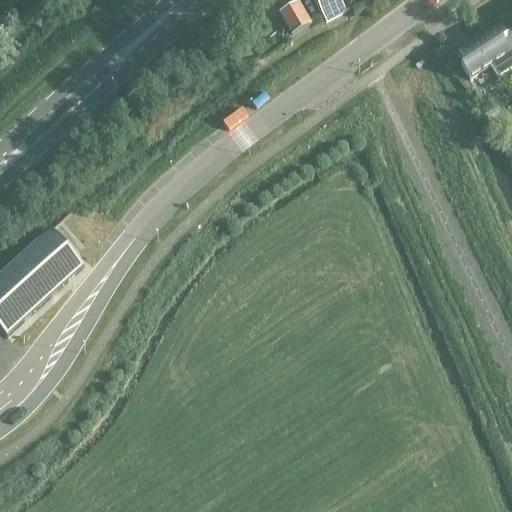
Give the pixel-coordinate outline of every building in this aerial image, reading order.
[(312,0),(328,26),(347,15),(338,0),(312,0)] [(293,39),(312,28),(299,5),(280,16),(293,39)] [(239,34),(246,41),(259,27),(254,21),(239,34)] [(511,34),(505,39),(499,29),(459,55),(466,66),(461,69),(470,83),(492,69),(498,79),(511,70),(511,34)] [(67,224),(55,229),(63,245),(75,240),(67,224)] [(51,234),(0,280),(0,331),(8,339),(8,340),(85,271),(51,234)]
